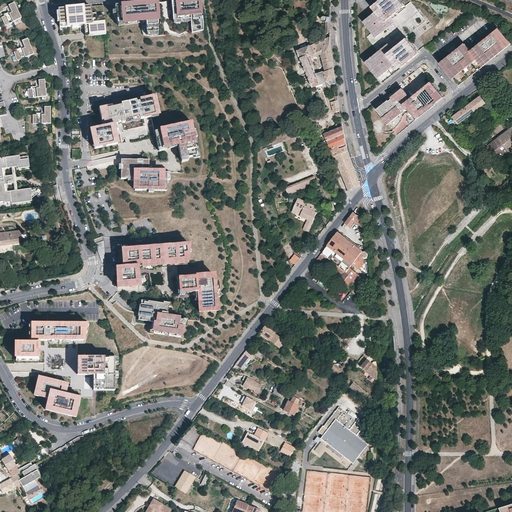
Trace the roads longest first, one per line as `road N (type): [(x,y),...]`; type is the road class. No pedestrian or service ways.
road 1 (residential): [(0,299),(75,284),(93,271),(69,196),(61,68),(41,0)]
road 2 (residential): [(371,178),(404,312),(408,511)]
road 3 (secondary): [(192,409),(371,178)]
road 4 (residential): [(192,409),(176,403),(58,428),(29,414),(0,368)]
road 5 (residential): [(459,94),(424,54),(353,105)]
road 6 (secondary): [(100,511),(192,409)]
road 7 (unknown): [(262,146),(302,131),(342,216)]
road 8 (secondary): [(371,178),(459,94)]
